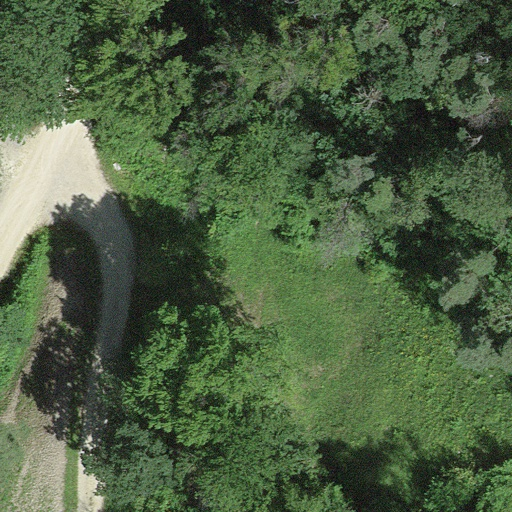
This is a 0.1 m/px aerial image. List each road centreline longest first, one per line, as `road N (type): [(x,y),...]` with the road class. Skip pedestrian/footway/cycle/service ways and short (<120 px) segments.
road 1 (track): [(95,511),(109,260),(93,208),(24,167)]
road 2 (track): [(24,167),(91,0)]
